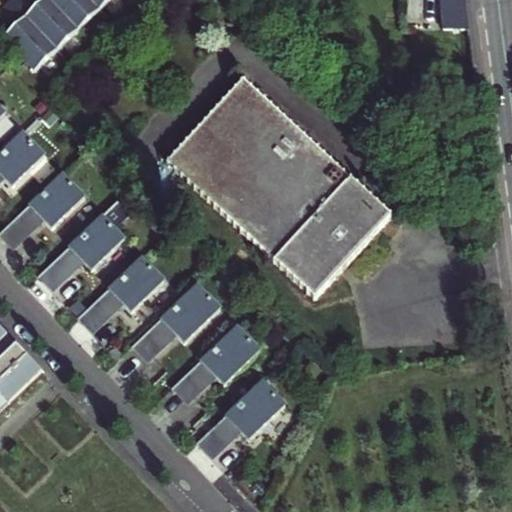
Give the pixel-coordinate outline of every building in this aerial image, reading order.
[(31,13),(18,0),(12,0),(4,8),(20,24),(11,32),(4,39),(35,73),(112,0),(44,0),(41,3),(31,13)] [(445,0),(450,37),(473,35),(469,0),(445,0)] [(318,304),(395,221),(248,86),(171,168),(318,304)] [(0,183),(3,180),(12,190),(45,159),(23,135),(0,156),(0,183)] [(0,238),(1,237),(14,250),(43,222),(52,232),(85,201),(62,177),(0,236),(0,238)] [(41,279),(53,292),(83,264),(92,274),(125,243),(102,219),(38,280),(39,280),(41,279)] [(81,321),(93,334),(122,306),(131,316),(164,285),(142,261),(78,321),(79,322),(81,321)] [(135,349),(147,362),(176,334),(186,344),(218,313),(196,289),(132,350),(133,350),(135,349)] [(174,391),(187,404),(216,376),(225,386),(258,355),(236,331),(172,391),(173,392),(174,391)] [(7,338),(0,344),(0,403),(5,410),(42,375),(7,338)] [(199,446),(212,459),(241,431),(250,441),(283,409),(260,386),(197,446),(198,447),(199,446)]
